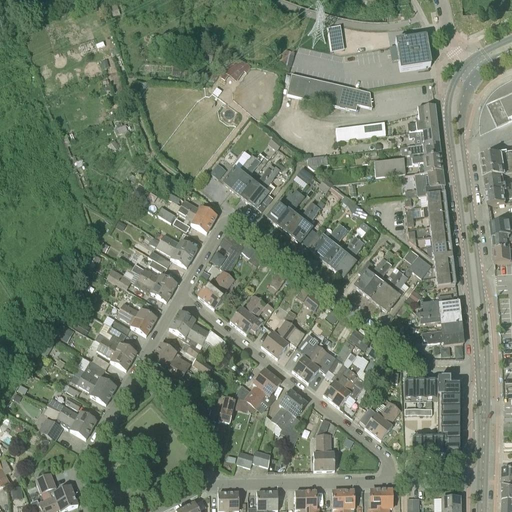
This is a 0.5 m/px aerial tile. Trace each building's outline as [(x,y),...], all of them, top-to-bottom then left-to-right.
[(109,7),(103,9),(107,20),(113,18),(109,7)] [(352,41),(354,54),(378,51),(376,38),(352,41)] [(395,44),(400,73),(429,68),(425,39),(395,44)] [(198,61),(211,64),(213,54),(200,51),(198,61)] [(290,75),(295,56),(285,53),(280,72),(290,75)] [(100,64),(102,71),(109,69),(106,62),(100,64)] [(246,75),(251,68),(249,67),(232,62),(219,79),(224,82),(228,77),(236,83),(244,73),(246,75)] [(172,78),(181,78),(181,65),(173,64),(172,78)] [(371,111),(369,96),(291,78),(286,98),(355,114),(357,108),(371,111)] [(138,101),(148,87),(146,85),(135,85),(132,89),(136,100),(138,101)] [(511,121),(511,100),(493,109),(501,127),(511,121)] [(409,135),(437,132),(434,108),(417,110),(419,124),(408,126),(409,135)] [(337,144),(385,138),(384,126),(335,132),(337,144)] [(117,130),(119,137),(127,134),(125,127),(122,128),(117,130)] [(422,146),(438,145),(437,132),(409,135),(410,140),(414,139),(414,140),(421,140),(422,146)] [(68,140),(67,138),(62,140),(61,139),(59,141),(79,194),(84,193),(76,170),(78,169),(74,158),(71,159),(64,141),(68,140)] [(268,146),(275,153),(281,146),(273,140),(268,146)] [(114,143),(107,148),(113,155),(119,150),(114,143)] [(423,159),(440,157),(438,145),(422,146),(407,148),(408,155),(423,153),(423,159)] [(511,154),(480,159),(484,180),(490,179),(505,176),(506,177),(511,176),(511,154)] [(313,173),(318,172),(317,168),(329,166),(327,157),(307,160),(307,168),(313,173)] [(425,175),(442,173),(440,157),(423,159),(374,165),(375,179),(405,175),(404,168),(423,166),(425,175)] [(231,193),(256,161),(251,158),(248,162),(238,174),(235,171),(223,186),(231,193)] [(239,199),(251,184),(247,180),(259,164),(256,161),(231,193),(239,199)] [(134,189),(147,169),(143,166),(134,178),(130,175),(127,180),(132,183),(130,186),(134,189)] [(219,182),(226,173),(217,166),(210,176),(219,182)] [(278,166),(275,170),(247,205),(255,212),(267,197),(264,194),(279,174),(281,175),(285,171),(278,166)] [(247,205),(275,170),(270,167),(267,171),(267,170),(254,186),(251,184),(239,199),(247,205)] [(307,187),(313,179),(302,171),(296,178),(307,187)] [(414,177),(416,192),(404,194),(405,200),(445,195),(442,174),(414,177)] [(486,194),(507,192),(506,185),(503,186),(502,178),(490,179),(484,180),(486,194)] [(326,195),(332,187),(324,181),(318,189),(326,195)] [(145,191),(138,187),(133,194),(141,199),(145,191)] [(507,192),(486,194),(488,209),(506,206),(505,201),(511,200),(511,190),(511,191),(507,192)] [(267,220),(275,227),(299,197),(295,193),(292,198),(290,196),(288,199),(290,200),(283,209),(278,205),(267,220)] [(177,207),(180,201),(169,195),(166,201),(177,207)] [(427,209),(445,207),(444,196),(426,198),(427,209)] [(299,197),(275,227),(283,233),(295,218),(291,215),(303,200),(299,197)] [(348,207),(352,203),(345,198),(342,203),(348,207)] [(183,203),(180,209),(211,227),(216,218),(200,209),(199,211),(183,203)] [(306,248),(316,236),(311,231),(308,228),(317,216),(325,207),(320,203),(316,208),(291,239),(299,246),(301,244),(306,248)] [(291,239),(316,208),(312,205),(299,221),(295,218),(283,233),(291,239)] [(428,219),(446,217),(445,207),(427,209),(428,219)] [(211,227),(180,209),(176,215),(193,224),(191,228),(206,236),(211,227)] [(171,226),(175,218),(161,210),(157,218),(171,226)] [(360,221),(363,218),(357,212),(354,216),(360,221)] [(429,229),(447,227),(446,217),(428,219),(429,229)] [(172,227),(186,236),(189,229),(176,221),(172,227)] [(122,233),(126,227),(119,223),(115,229),(122,233)] [(490,227),(492,240),(511,237),(511,229),(511,224),(490,227)] [(318,261),(343,230),(339,227),(336,231),(335,231),(325,243),(316,236),(306,248),(312,253),(310,255),(318,261)] [(430,239),(449,237),(447,227),(429,229),(430,239)] [(326,268),(338,253),(334,250),(344,237),(344,238),(347,234),(343,230),(318,261),(326,268)] [(423,237),(417,237),(418,246),(428,245),(427,239),(429,239),(429,230),(422,230),(423,237)] [(240,259),(247,246),(229,233),(223,241),(232,246),(228,250),(232,253),(226,263),(220,271),(223,273),(214,284),(211,282),(209,285),(197,299),(206,306),(227,277),(233,269),(240,259)] [(160,244),(191,262),(196,253),(180,243),(179,246),(164,237),(160,244)] [(432,250),(450,247),(449,237),(430,239),(432,250)] [(511,237),(492,240),(493,253),(511,251),(511,237)] [(334,274),(359,243),(354,239),(351,243),(352,244),(342,256),(338,253),(326,268),(334,274)] [(191,262),(160,244),(153,240),(149,246),(171,259),(170,261),(186,271),(191,262)] [(359,243),(334,274),(343,281),(354,266),(351,263),(360,251),(360,250),(363,246),(359,243)] [(105,255),(109,248),(103,245),(99,251),(105,255)] [(247,246),(240,259),(256,270),(265,259),(256,253),(247,246)] [(433,260),(451,258),(450,247),(432,250),(433,260)] [(511,251),(493,253),(493,259),(493,260),(493,263),(494,265),(494,266),(511,265),(511,251)] [(411,267),(418,258),(410,252),(403,261),(411,267)] [(362,296),(387,264),(393,257),(389,253),(379,265),(369,277),(366,275),(372,267),(367,263),(357,275),(362,279),(354,289),(362,296)] [(153,261),(167,270),(170,265),(152,254),(149,259),(153,261)] [(97,267),(101,261),(95,258),(91,264),(97,267)] [(434,270),(452,267),(451,258),(433,260),(434,270)] [(167,270),(153,261),(149,268),(163,277),(167,270)] [(387,264),(362,296),(370,303),(382,287),(377,284),(390,268),(387,264)] [(131,273),(171,296),(176,287),(160,278),(157,276),(155,279),(143,272),(135,267),(131,273)] [(403,277),(378,309),(386,315),(398,300),(394,297),(403,284),(415,269),(411,267),(403,277)] [(435,280),(453,278),(452,267),(434,270),(435,280)] [(171,296),(131,273),(127,271),(123,279),(112,272),(107,281),(126,292),(130,285),(134,287),(133,290),(148,299),(150,296),(166,305),(171,296)] [(287,286),(290,281),(279,273),(270,288),(277,293),(283,284),(287,286)] [(392,275),(382,287),(370,303),(378,309),(403,277),(398,273),(395,277),(392,275)] [(234,282),(227,277),(206,306),(214,312),(225,298),(223,296),(234,282)] [(453,278),(435,280),(436,291),(455,288),(453,278)] [(75,290),(71,296),(77,300),(81,293),(75,290)] [(301,304),(309,295),(302,290),(295,299),(301,304)] [(245,301),(249,295),(243,291),(239,297),(245,301)] [(416,305),(421,299),(413,293),(408,299),(416,305)] [(314,314),(320,306),(309,297),(303,306),(314,314)] [(420,321),(459,316),(458,306),(452,306),(451,297),(437,299),(439,313),(424,314),(424,315),(419,316),(420,321)] [(141,311),(145,305),(133,298),(129,304),(141,311)] [(229,325),(238,331),(260,303),(254,298),(243,312),(241,310),(229,325)] [(260,303),(238,331),(246,337),(250,331),(254,335),(263,324),(257,319),(266,307),(265,307),(260,303)] [(73,314),(76,310),(67,305),(57,321),(65,326),(68,321),(65,320),(70,312),(73,314)] [(120,312),(151,330),(156,321),(141,312),(139,315),(123,306),(120,312)] [(401,319),(408,310),(403,306),(397,315),(401,319)] [(151,330),(120,312),(117,318),(132,327),(130,330),(146,339),(151,330)] [(268,355),(291,327),(290,326),(296,317),(289,313),(284,321),(285,323),(274,336),(272,334),(260,349),(268,355)] [(338,319),(330,313),(324,320),(333,327),(338,319)] [(179,314),(174,323),(205,342),(205,343),(210,347),(219,354),(226,345),(217,337),(210,332),(209,335),(194,326),(195,324),(179,314)] [(459,316),(420,321),(420,326),(425,326),(425,325),(439,323),(440,329),(460,327),(459,316)] [(103,325),(105,326),(126,338),(129,333),(114,323),(107,319),(103,325)] [(77,333),(81,325),(77,323),(73,330),(77,333)] [(205,342),(174,323),(169,332),(182,340),(181,343),(185,345),(191,349),(188,354),(188,355),(197,361),(210,347),(205,343),(205,342)] [(95,344),(131,364),(136,356),(120,347),(126,338),(105,326),(95,344)] [(73,334),(61,327),(54,338),(66,345),(73,334)] [(291,327),(268,355),(276,362),(288,347),(287,346),(288,345),(295,350),(304,337),(296,332),(296,331),(291,327)] [(460,327),(440,329),(441,334),(426,336),(426,335),(421,336),(422,341),(461,337),(460,327)] [(414,330),(406,328),(405,335),(413,337),(414,330)] [(400,338),(401,337),(404,334),(398,329),(394,333),(395,334),(400,338)] [(364,355),(370,343),(357,334),(349,343),(364,355)] [(337,356),(346,340),(341,337),(332,352),(337,356)] [(461,337),(422,341),(422,346),(427,346),(427,347),(443,345),(443,350),(462,347),(461,337)] [(131,364),(95,344),(94,343),(90,349),(97,353),(112,361),(110,365),(126,374),(131,364)] [(300,380),(322,352),(316,348),(314,351),(304,343),(297,352),(307,360),(306,361),(303,359),(292,374),(300,380)] [(322,398),(330,405),(357,370),(352,366),(347,372),(342,368),(353,349),(346,344),(335,361),(327,373),(334,378),(331,382),(333,384),(322,398)] [(372,345),(366,357),(379,367),(384,355),(372,345)] [(160,346),(155,356),(187,374),(190,368),(175,359),(177,356),(160,346)] [(322,352),(300,380),(308,387),(319,372),(325,376),(327,373),(335,362),(334,361),(322,352)] [(90,364),(95,368),(100,359),(90,353),(85,361),(90,364)] [(187,374),(155,356),(150,364),(166,374),(168,371),(183,380),(187,374)] [(58,363),(55,361),(53,365),(62,370),(65,365),(59,362),(58,363)] [(212,372),(197,361),(192,369),(201,374),(197,380),(203,383),(212,372)] [(74,377),(111,399),(116,390),(100,381),(104,373),(95,368),(90,364),(84,374),(77,371),(74,377)] [(366,386),(365,386),(370,380),(357,370),(330,405),(338,411),(349,398),(353,402),(366,386)] [(245,402),(250,407),(272,378),(264,372),(252,386),(256,389),(245,402)] [(397,385),(398,375),(390,374),(389,384),(397,385)] [(111,399),(74,377),(70,384),(76,387),(91,396),(90,399),(105,408),(111,399)] [(272,378),(250,407),(252,408),(255,411),(261,404),(267,409),(274,401),(270,398),(281,385),(272,378)] [(436,385),(403,385),(403,403),(404,403),(404,412),(431,412),(431,403),(437,403),(437,400),(440,400),(440,442),(411,442),(411,460),(445,460),(445,453),(458,453),(458,388),(449,388),(449,382),(436,382),(436,385)] [(79,395),(64,386),(60,392),(65,395),(66,394),(76,400),(79,395)] [(22,397),(25,390),(20,388),(16,394),(22,397)] [(240,402),(247,392),(242,388),(236,395),(235,398),(240,402)] [(270,432),(275,435),(276,428),(298,400),(290,393),(279,407),(281,410),(270,423),(266,420),(264,427),(270,432)] [(19,405),(22,399),(16,396),(13,402),(19,405)] [(78,413),(81,407),(69,400),(66,406),(78,413)] [(185,411),(189,403),(181,400),(178,407),(185,411)] [(208,422),(211,407),(196,400),(188,415),(208,422)] [(276,428),(275,435),(278,438),(287,426),(292,431),(286,445),(294,449),(301,434),(295,432),(301,425),(295,420),(306,406),(298,400),(276,428)] [(228,427),(235,404),(225,401),(218,424),(228,427)] [(60,415),(91,433),(96,425),(80,416),(79,418),(54,404),(51,410),(60,415)] [(372,438),(394,409),(389,405),(378,418),(376,416),(364,431),(372,438)] [(400,413),(394,409),(372,438),(380,444),(392,429),(389,427),(400,413)] [(60,415),(55,424),(86,442),(91,433),(60,415)] [(324,436),(329,425),(323,422),(318,433),(324,436)] [(54,443),(61,431),(47,423),(40,435),(54,443)] [(333,437),(336,430),(330,426),(327,435),(333,437)] [(325,438),(316,438),(317,456),(313,456),(313,474),(324,474),(323,438),(325,438)] [(330,438),(325,438),(323,438),(324,474),(334,474),(334,455),(331,455),(330,438)] [(49,443),(42,441),(40,449),(47,451),(49,443)] [(255,453),(254,459),(251,465),(268,470),(271,458),(255,453)] [(251,465),(254,459),(239,454),(236,466),(250,471),(251,465)] [(22,475),(17,471),(12,477),(17,481),(22,475)] [(511,471),(502,472),(502,482),(511,482),(511,471)] [(31,504),(34,511),(41,511),(74,499),(70,489),(57,494),(50,476),(34,482),(40,498),(49,494),(51,500),(38,505),(37,503),(31,504)] [(511,482),(502,482),(502,489),(511,491),(511,482)] [(21,488),(11,489),(13,501),(22,500),(21,488)] [(511,491),(502,489),(502,505),(511,504),(511,491)] [(380,511),(381,493),(370,493),(370,511),(380,511)] [(391,493),(381,493),(380,511),(390,511),(391,511),(391,493)] [(315,494),(305,495),(305,511),(318,511),(319,511),(316,511),(315,494)] [(342,511),(342,494),(332,494),(332,511),(342,511)] [(353,494),(342,494),(342,511),(350,511),(353,511),(353,494)] [(266,511),(267,495),(256,495),(256,510),(248,511),(247,511),(266,511)] [(277,511),(277,495),(267,495),(266,511),(277,511)] [(305,511),(305,495),(294,495),(294,511),(305,511)] [(228,511),(228,496),(217,496),(217,511),(228,511)] [(238,511),(239,496),(228,496),(228,511),(238,511)] [(74,499),(41,511),(68,511),(78,509),(74,499)] [(441,501),(441,511),(459,511),(459,501),(441,501)]
